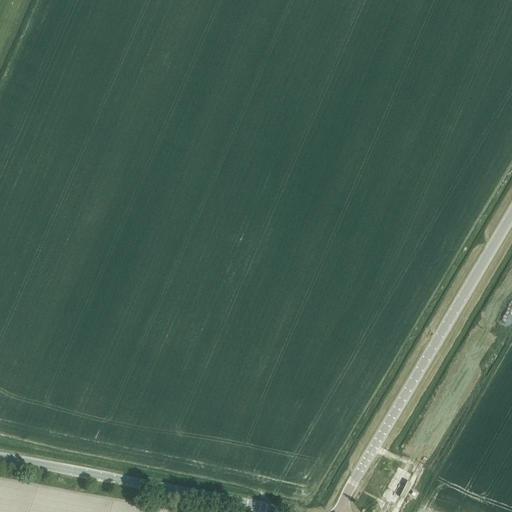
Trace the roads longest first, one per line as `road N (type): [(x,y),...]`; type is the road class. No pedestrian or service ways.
road 1 (tertiary): [(340,511),(511,213)]
road 2 (unclassified): [(281,511),(0,457)]
